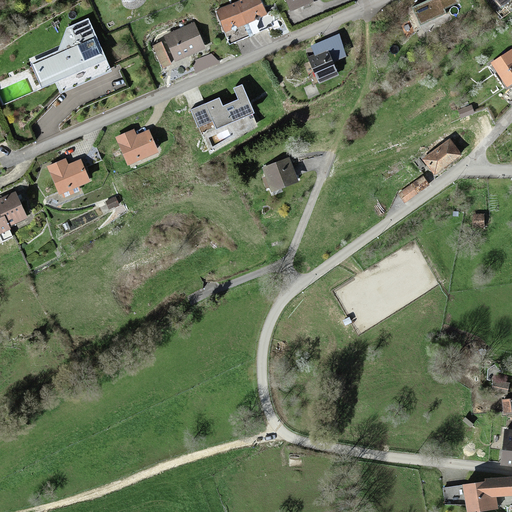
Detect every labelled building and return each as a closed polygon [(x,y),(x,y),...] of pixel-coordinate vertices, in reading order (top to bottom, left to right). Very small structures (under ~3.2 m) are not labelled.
[(255,0),(249,0),(216,14),(227,41),(266,25),(255,0)] [(319,0),(284,0),(290,14),(321,2),(319,0)] [(192,27),(164,38),(166,43),(174,63),(202,52),(192,27)] [(174,63),(166,43),(156,47),(163,67),(174,63)] [(325,52),(305,60),(315,83),(335,74),(325,52)] [(511,54),(493,66),(506,89),(511,85),(511,54)] [(134,134),(115,141),(127,168),(157,156),(148,135),(137,140),(134,134)] [(448,143),(422,162),(433,177),(458,158),(448,143)] [(63,162),(46,169),(58,198),(86,187),(77,164),(66,169),(63,162)] [(287,163),(261,170),(269,196),(295,189),(287,163)] [(422,179),(397,197),(402,204),(427,186),(422,179)] [(0,232),(4,231),(3,229),(23,220),(12,198),(0,203),(0,232)] [(482,217),(473,217),(473,229),(481,229),(482,217)] [(511,434),(505,434),(502,469),(511,469),(511,434)] [(490,485),(492,499),(511,496),(511,489),(511,482),(490,485)] [(490,485),(462,489),(465,511),(494,511),(492,499),(490,485)]
